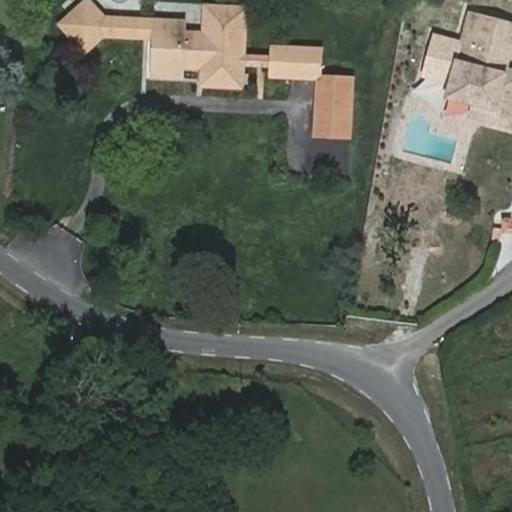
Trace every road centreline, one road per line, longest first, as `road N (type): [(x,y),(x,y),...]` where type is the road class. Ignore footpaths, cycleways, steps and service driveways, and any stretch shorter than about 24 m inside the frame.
road 1 (unclassified): [(0,256),(83,311),(152,332),(343,354),(388,370)]
road 2 (unclassified): [(388,370),(421,426),(445,511)]
road 3 (residential): [(388,370),(511,283)]
